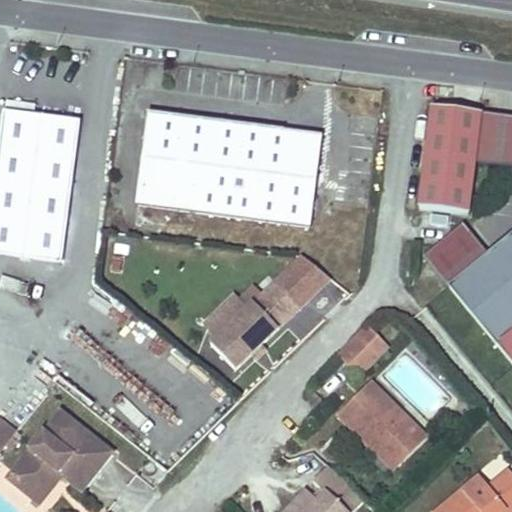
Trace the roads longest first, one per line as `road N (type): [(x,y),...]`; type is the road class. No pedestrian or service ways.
road 1 (unclassified): [(413,63),(387,258),(368,297),(288,371),(241,441),(177,511)]
road 2 (unclassified): [(0,11),(413,63)]
